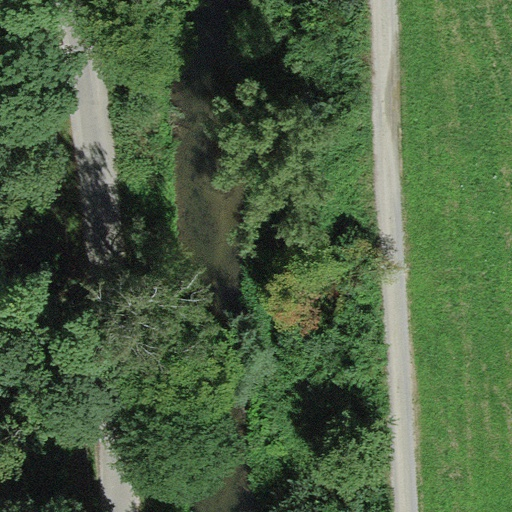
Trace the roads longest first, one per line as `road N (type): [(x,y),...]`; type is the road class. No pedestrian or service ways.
road 1 (track): [(95,0),(106,36),(137,511)]
road 2 (track): [(415,511),(380,0)]
